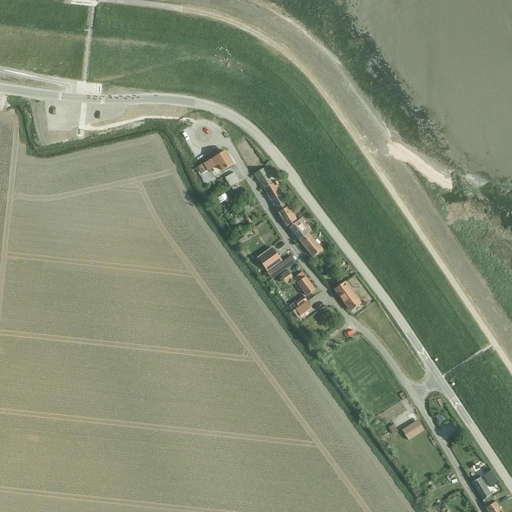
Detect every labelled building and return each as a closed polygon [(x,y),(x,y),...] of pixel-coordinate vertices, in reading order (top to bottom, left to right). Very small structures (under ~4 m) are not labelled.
[(225,152),(199,166),(204,174),(219,165),(223,171),(233,165),(225,152)] [(265,189),(273,183),(264,169),(254,174),(264,189),(264,188),(265,189)] [(234,173),(225,178),(231,187),(236,184),(240,182),(234,173)] [(273,183),(265,189),(271,200),(281,194),(276,186),(279,185),(277,182),(273,183)] [(288,207),(281,194),(271,200),(279,213),(278,213),(287,227),(296,220),(288,207)] [(243,215),(251,210),(245,201),(238,206),(243,215)] [(308,233),(311,231),(301,219),(289,228),(299,240),(308,233)] [(308,233),(299,240),(313,257),(322,249),(308,234),(312,232),(311,231),(308,233)] [(261,256),(258,258),(267,271),(270,269),(281,261),(277,256),(276,253),(272,248),(261,256)] [(283,261),(267,273),(271,279),(287,268),(283,261)] [(287,270),(279,276),(287,286),(295,280),(297,283),(294,285),(299,291),(301,289),(307,296),(315,289),(308,281),(301,272),(293,278),(287,270)] [(351,311),(360,304),(345,283),(335,290),(351,311)] [(321,303),(327,297),(323,293),(316,299),(321,303)] [(292,305),(289,307),(292,311),(295,309),(306,301),(303,297),(292,305)] [(311,309),(306,302),(293,312),(297,319),(311,309)] [(444,420),(439,414),(436,416),(441,423),(444,420)] [(393,435),(398,431),(393,424),(388,428),(393,435)] [(418,435),(424,431),(422,428),(420,424),(415,428),(410,431),(407,427),(405,428),(402,431),(408,441),(418,435)] [(483,477),(490,488),(498,483),(491,472),(483,477)] [(455,473),(443,481),(446,486),(458,478),(455,473)] [(480,478),(472,483),(483,501),(491,495),(480,478)] [(502,511),(495,502),(486,509),(487,511),(502,511)]
